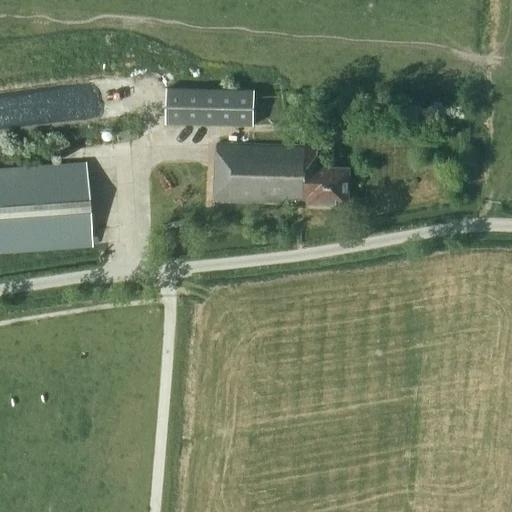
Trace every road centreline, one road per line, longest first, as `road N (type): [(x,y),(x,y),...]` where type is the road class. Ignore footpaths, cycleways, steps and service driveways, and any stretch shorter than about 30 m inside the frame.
road 1 (unclassified): [(0,295),(483,226),(511,229)]
road 2 (track): [(164,270),(170,305),(156,511)]
